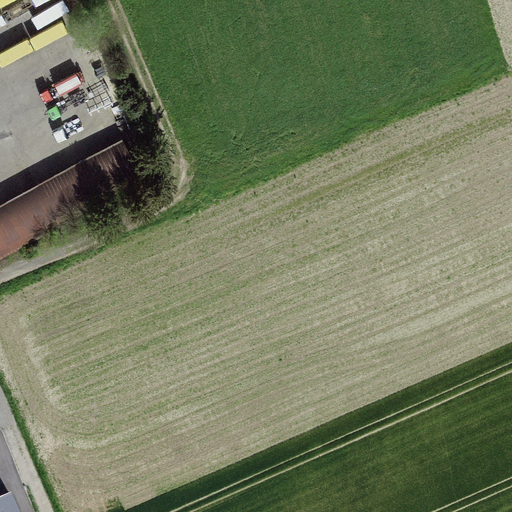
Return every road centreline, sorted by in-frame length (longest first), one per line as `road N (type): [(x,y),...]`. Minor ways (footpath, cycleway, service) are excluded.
road 1 (track): [(0,277),(151,210),(175,185),(177,152),(109,0)]
road 2 (track): [(48,511),(0,402)]
